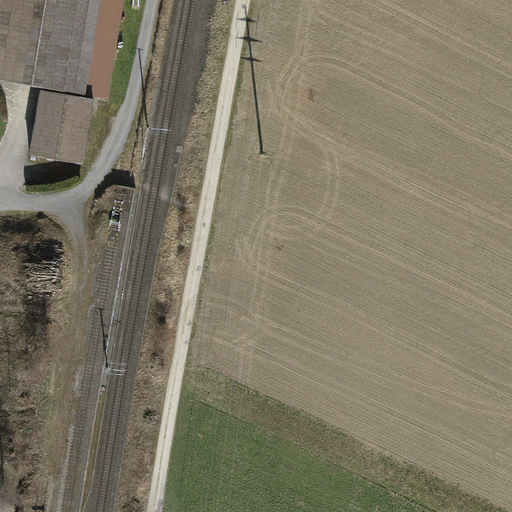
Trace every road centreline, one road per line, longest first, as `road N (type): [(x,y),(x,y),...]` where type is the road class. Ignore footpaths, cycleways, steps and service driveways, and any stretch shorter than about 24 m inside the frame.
road 1 (track): [(156,511),(243,0)]
road 2 (track): [(62,200),(84,267),(56,511)]
road 3 (track): [(0,204),(62,200),(108,173),(135,121),(156,0)]
